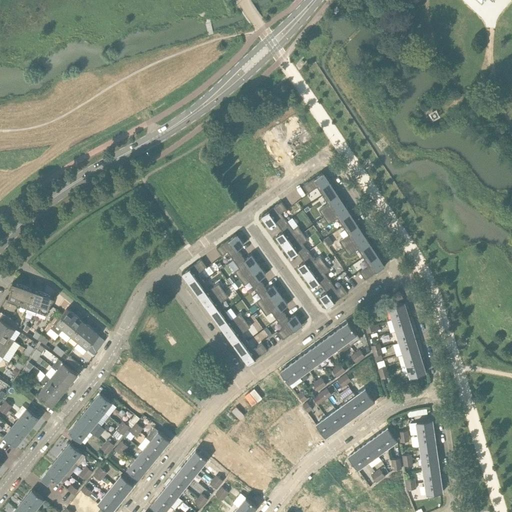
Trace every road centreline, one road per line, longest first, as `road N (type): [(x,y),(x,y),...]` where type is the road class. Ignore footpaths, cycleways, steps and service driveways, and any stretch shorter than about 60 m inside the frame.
road 1 (residential): [(0,495),(92,382),(166,272)]
road 2 (tertiary): [(0,244),(59,193),(185,119)]
road 3 (residential): [(269,511),(348,438),(401,404),(435,397)]
road 4 (tertiary): [(185,119),(250,74),(317,0)]
road 5 (residential): [(129,511),(244,380)]
road 6 (tertiary): [(311,0),(185,119)]
road 7 (residential): [(324,324),(244,216)]
road 8 (residential): [(244,380),(166,272)]
road 9 (residential): [(398,275),(326,163)]
road 10 (residential): [(435,397),(425,342),(398,275)]
